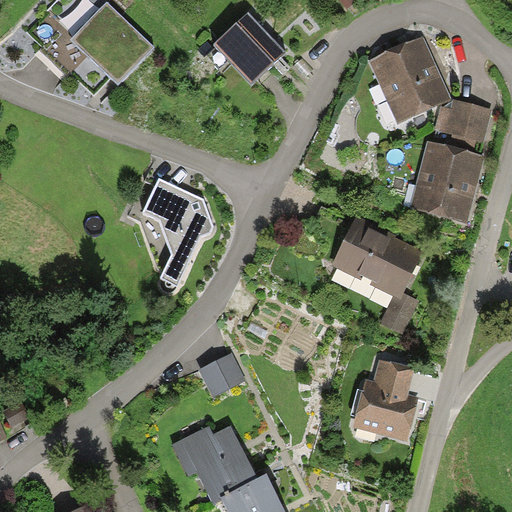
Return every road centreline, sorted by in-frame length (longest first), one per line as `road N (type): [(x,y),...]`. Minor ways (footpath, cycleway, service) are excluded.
road 1 (residential): [(86,418),(143,377),(207,312),(264,193)]
road 2 (residential): [(264,193),(0,78)]
road 3 (residential): [(264,193),(325,61),(350,27),(389,14),(446,12)]
road 4 (residential): [(511,146),(436,411)]
